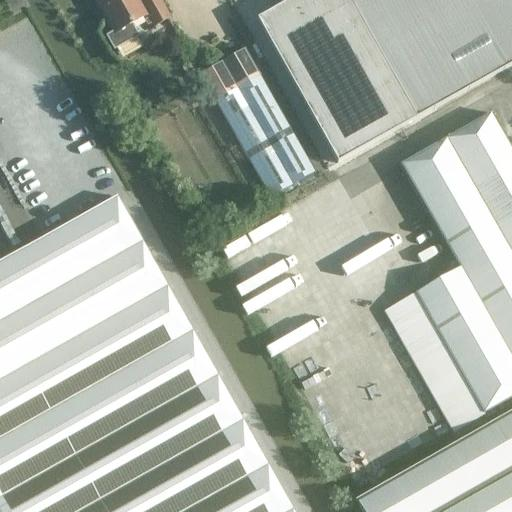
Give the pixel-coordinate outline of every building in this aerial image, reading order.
[(136,36),(130,26),(142,19),(149,30),(168,19),(156,0),(96,0),(115,33),(108,37),(115,49),(136,36)] [(511,8),(497,17),(487,0),(348,0),(416,120),(511,65),(511,8)] [(244,50),(199,76),(269,199),(315,173),(244,50)] [(511,151),(491,114),(400,165),(511,361),(511,151)] [(0,511),(293,511),(117,198),(0,263),(0,511)] [(511,511),(511,411),(355,500),(362,511),(511,511)]
